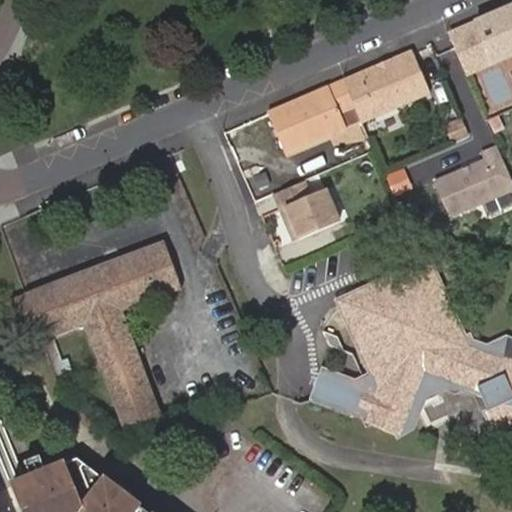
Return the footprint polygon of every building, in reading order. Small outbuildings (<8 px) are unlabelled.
[(511,54),(511,8),(443,38),(460,78),(511,54)] [(337,85),(348,110),(355,126),(423,96),(404,55),(371,70),(336,84),(337,85)] [(336,84),(262,116),(263,118),(281,157),(340,131),(334,117),(348,110),(337,85),(336,84)] [(444,127),(453,143),(466,136),(458,120),(444,127)] [(449,225),(511,195),(511,193),(493,151),(480,157),(483,164),(433,185),(449,225)] [(391,197),(410,189),(402,168),(383,176),(391,197)] [(304,183),(274,196),(282,212),(289,209),(304,242),(337,226),(322,192),(310,198),(304,183)] [(289,209),(282,212),(296,245),(304,242),(289,209)] [(167,244),(27,296),(28,302),(39,329),(44,341),(52,338),(83,327),(99,373),(101,372),(134,360),(139,359),(121,312),(184,289),(167,244)] [(365,358),(372,375),(360,382),(366,384),(354,414),(372,421),(370,427),(400,438),(412,431),(424,399),(446,389),(457,394),(463,390),(473,392),(478,388),(501,438),(511,439),(511,341),(511,342),(490,351),(473,347),(469,339),(465,341),(428,266),(344,305),(365,358)] [(39,329),(28,302),(7,309),(17,336),(39,329)] [(44,341),(64,395),(79,390),(68,362),(61,364),(52,338),(44,341)] [(157,418),(134,360),(101,372),(122,431),(157,418)] [(323,368),(311,398),(354,414),(366,384),(360,382),(323,368)] [(130,511),(131,511),(119,504),(123,499),(74,463),(45,474),(39,460),(27,465),(33,479),(12,488),(22,511),(73,511),(74,511),(75,511),(130,511)] [(119,504),(131,511),(134,508),(123,499),(119,504)]
